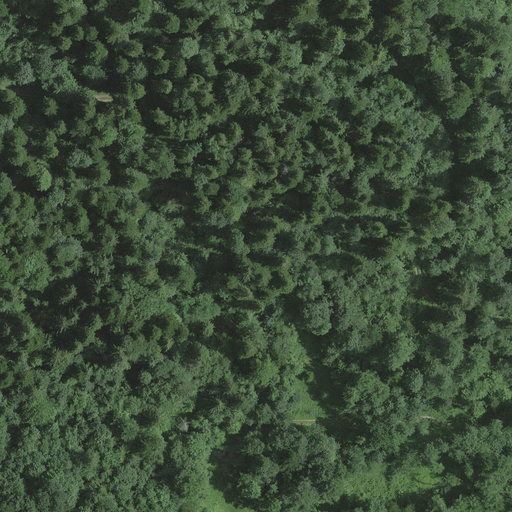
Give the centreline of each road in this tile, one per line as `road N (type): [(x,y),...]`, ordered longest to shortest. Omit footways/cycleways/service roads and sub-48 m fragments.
road 1 (track): [(511,316),(463,310),(428,290),(418,251),(448,191),(446,129),(370,37),(356,0)]
road 2 (track): [(286,0),(255,18),(193,84),(141,95),(0,91)]
